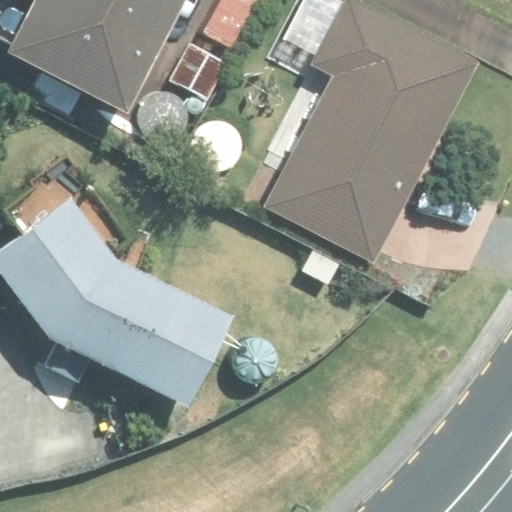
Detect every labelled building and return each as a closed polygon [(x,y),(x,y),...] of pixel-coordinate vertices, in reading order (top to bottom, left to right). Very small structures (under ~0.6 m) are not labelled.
[(0,50),(16,59),(11,70),(130,130),(181,30),(194,38),(212,0),(0,0),(0,8),(1,9),(0,11),(0,50)] [(333,84),(264,213),(374,272),(480,74),(347,3),(310,74),(333,84)] [(190,48),(167,86),(205,109),(227,71),(190,48)] [(0,84),(0,175),(26,188),(33,190),(45,165),(67,117),(0,84)] [(99,246),(52,187),(0,227),(0,287),(30,326),(172,392),(207,312),(211,301),(99,246)] [(234,391),(238,394),(243,397),(248,398),(253,399),(259,398),(264,397),(269,395),(273,392),(277,388),(280,384),(283,379),(284,374),(285,369),(284,363),(283,358),(281,353),(278,348),(274,345),(270,342),(265,339),(260,338),(254,337),(249,337),(244,339),(239,341),(235,344),(231,348),(228,352),(225,357),(224,362),(223,367),(223,373),(225,378),(227,383),(230,387),(234,391)]
